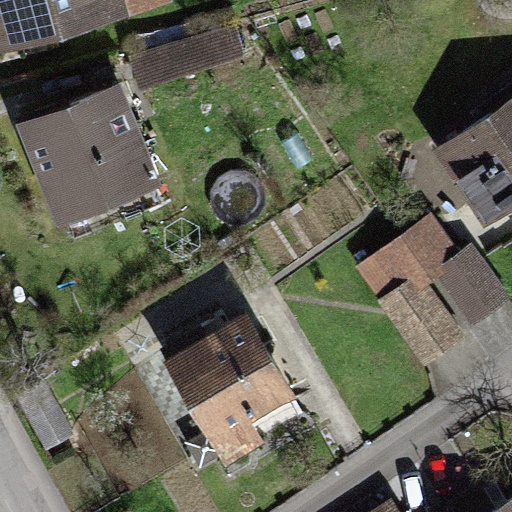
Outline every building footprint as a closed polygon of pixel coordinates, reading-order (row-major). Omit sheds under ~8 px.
[(0,0),(0,46),(113,17),(108,0),(0,0)] [(106,94),(7,135),(47,229),(145,187),(106,94)] [(511,95),(434,151),(484,220),(511,200),(511,95)] [(418,228),(368,263),(393,297),(443,262),(418,228)] [(498,300),(467,253),(431,277),(462,324),(498,300)] [(283,400),(235,316),(154,361),(201,445),(283,400)]
